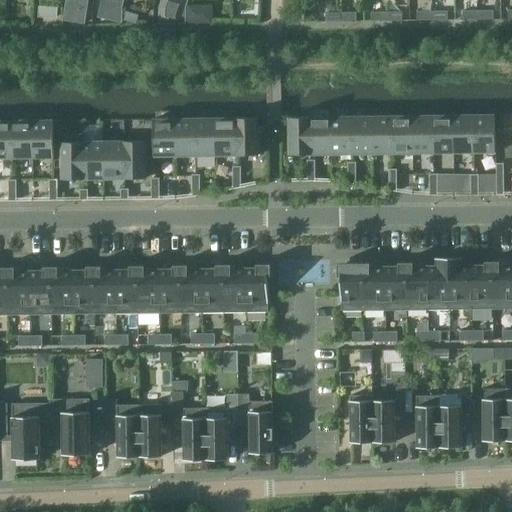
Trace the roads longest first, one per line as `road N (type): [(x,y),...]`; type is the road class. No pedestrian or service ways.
road 1 (residential): [(0,224),(511,216)]
road 2 (residential): [(0,501),(226,490)]
road 3 (residential): [(303,487),(511,480)]
road 4 (residential): [(303,487),(303,288)]
